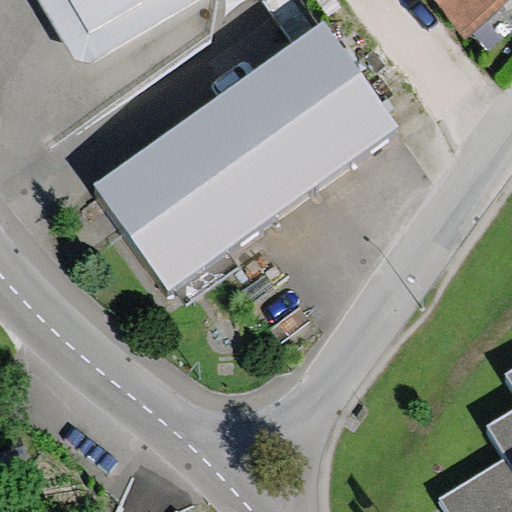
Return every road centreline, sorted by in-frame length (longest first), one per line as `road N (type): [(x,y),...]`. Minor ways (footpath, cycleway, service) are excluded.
road 1 (residential): [(257,480),(511,118)]
road 2 (residential): [(0,273),(47,334),(158,421),(257,480)]
